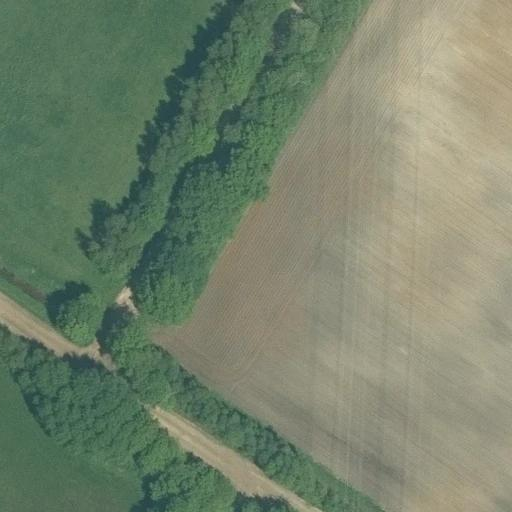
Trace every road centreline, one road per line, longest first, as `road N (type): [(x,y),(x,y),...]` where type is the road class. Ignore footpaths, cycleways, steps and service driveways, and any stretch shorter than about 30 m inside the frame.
road 1 (track): [(73,364),(285,0)]
road 2 (track): [(0,314),(290,511)]
